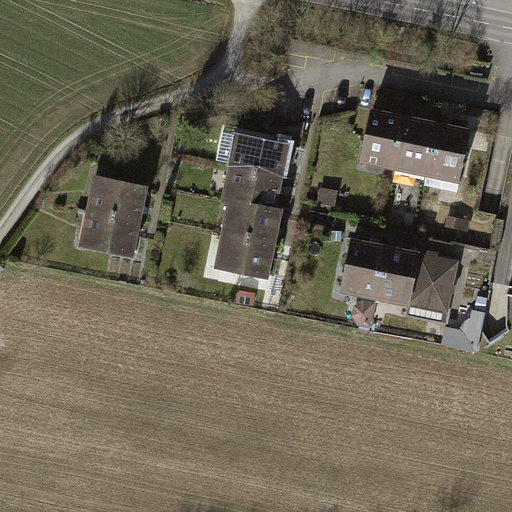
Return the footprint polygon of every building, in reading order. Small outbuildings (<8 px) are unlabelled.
[(361,155),(395,162),(405,114),(371,107),(361,155)] [(395,162),(427,169),(437,121),(405,114),(395,162)] [(470,128),(437,121),(427,169),(424,184),(457,191),(470,128)] [(220,158),(230,160),(235,131),(225,129),(220,158)] [(241,135),(235,168),(281,177),(288,144),(241,135)] [(276,206),(281,177),(235,168),(229,197),(237,199),(276,206)] [(100,178),(93,210),(140,220),(146,187),(100,178)] [(335,189),(321,187),(318,203),(332,206),(335,189)] [(237,199),(230,232),(276,241),(282,208),(276,206),(237,199)] [(133,254),(140,220),(93,210),(86,244),(133,254)] [(268,276),(276,241),(230,232),(223,267),(268,276)] [(344,285),(378,291),(386,245),(353,239),(344,285)] [(421,252),(386,245),(378,291),(412,297),(409,311),(441,317),(444,304),(447,305),(456,258),(421,252)] [(358,293),(355,321),(375,324),(379,295),(358,293)] [(462,338),(463,346),(476,350),(484,318),(474,314),(474,320),(468,320),(462,326),(460,334),(462,338)]
